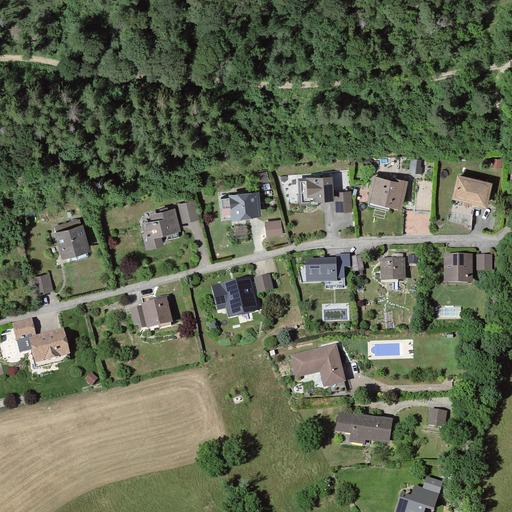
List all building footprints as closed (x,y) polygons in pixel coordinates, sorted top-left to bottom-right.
[(489,183),(453,174),(447,199),(482,208),(489,183)] [(402,184),(369,176),(362,203),(395,211),(402,184)] [(311,182),(302,182),(302,195),(310,196),(310,200),(328,201),(329,177),(311,177),(311,182)] [(255,192),(219,194),(220,218),(256,217),(255,192)] [(349,192),(332,192),(331,215),(349,215),(349,192)] [(196,199),(179,204),(185,225),(202,219),(196,199)] [(185,225),(179,204),(152,211),(154,220),(144,223),(147,234),(142,236),(147,253),(171,246),(168,235),(186,230),(185,225)] [(266,219),(266,228),(283,228),(283,218),(266,219)] [(89,221),(57,231),(66,259),(98,250),(89,221)] [(495,254),(478,254),(478,270),(494,271),(495,254)] [(468,257),(440,257),(440,287),(468,287),(468,257)] [(336,259),(304,260),(305,284),(337,283),(336,259)] [(403,261),(376,261),(376,283),(403,283),(403,261)] [(38,292),(54,289),(51,272),(36,275),(38,292)] [(254,275),(212,287),(219,313),(234,308),(237,318),(264,311),(254,275)] [(168,298),(143,306),(151,331),(176,323),(168,298)] [(69,329),(32,338),(39,365),(76,356),(69,329)] [(334,346),(286,356),(292,381),(318,375),(321,388),(343,383),(334,346)] [(447,425),(448,410),(432,408),(430,423),(447,425)] [(392,422),(349,416),(346,442),(388,447),(392,422)] [(406,499),(397,495),(390,511),(430,511),(437,496),(411,486),(406,499)]
